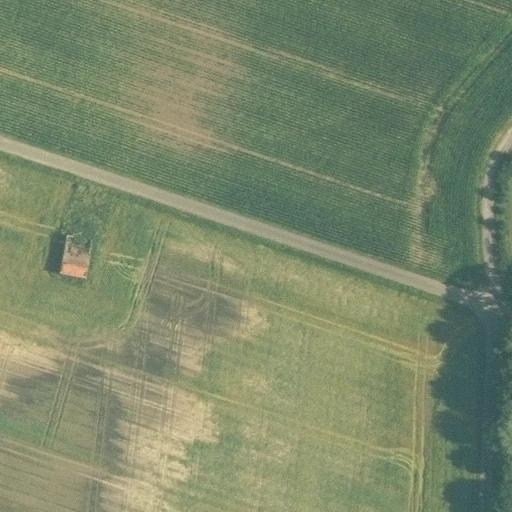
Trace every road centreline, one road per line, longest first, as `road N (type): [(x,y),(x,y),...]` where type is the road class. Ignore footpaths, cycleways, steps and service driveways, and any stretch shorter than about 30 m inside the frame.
road 1 (track): [(0,144),(494,307)]
road 2 (track): [(487,511),(494,307)]
road 3 (track): [(511,137),(487,206),(494,307)]
